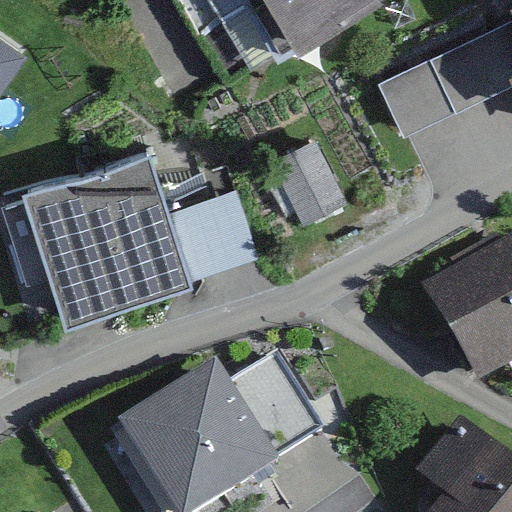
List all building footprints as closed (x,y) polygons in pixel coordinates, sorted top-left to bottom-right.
[(183,0),(235,79),(357,0),(183,0)] [(511,13),(511,24),(376,86),(402,142),(511,94),(511,4),(508,6),(511,13)] [(0,81),(18,55),(0,42),(0,81)] [(317,144),(271,165),(301,232),(347,211),(317,144)] [(147,151),(20,191),(63,326),(260,263),(238,195),(169,217),(147,151)] [(511,244),(423,290),(475,391),(511,372),(511,244)] [(215,511),(328,432),(275,357),(225,392),(212,374),(126,436),(180,511),(215,511)] [(511,511),(511,473),(458,434),(417,489),(441,506),(436,511),(511,511)]
